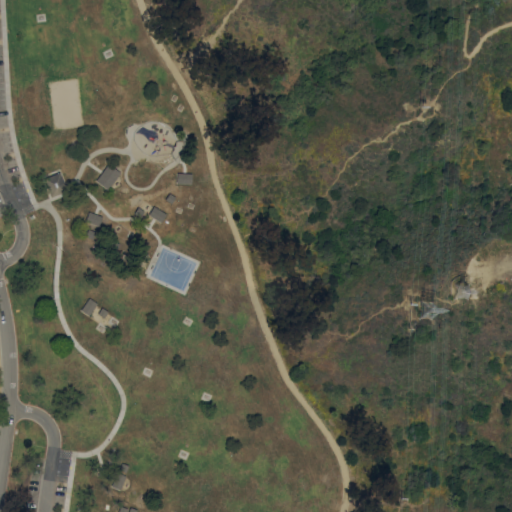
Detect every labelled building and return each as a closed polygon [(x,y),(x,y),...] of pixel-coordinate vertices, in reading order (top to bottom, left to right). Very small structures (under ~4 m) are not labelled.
[(107,163),(119,172),(106,189),(95,180),(107,163)] [(42,178),(58,171),(65,190),(49,196),(42,178)] [(175,173),(175,183),(190,183),(190,173),(183,173),(175,173)] [(168,193),(174,196),(170,203),(164,199),(168,193)] [(165,214),(152,205),(147,213),(160,222),(165,214)] [(101,216),(87,211),(83,221),(98,226),(101,216)] [(88,298),(94,303),(86,315),(79,311),(88,298)] [(120,463),(127,465),(124,472),(118,470),(120,463)] [(117,472),(124,475),(118,489),(111,486),(117,472)]
